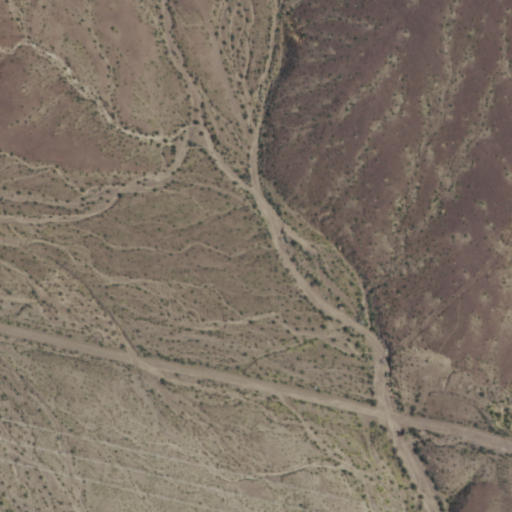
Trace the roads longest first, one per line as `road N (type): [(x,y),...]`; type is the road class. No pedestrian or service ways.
road 1 (track): [(0,323),(511,440)]
road 2 (track): [(343,511),(346,475),(372,408),(511,267)]
